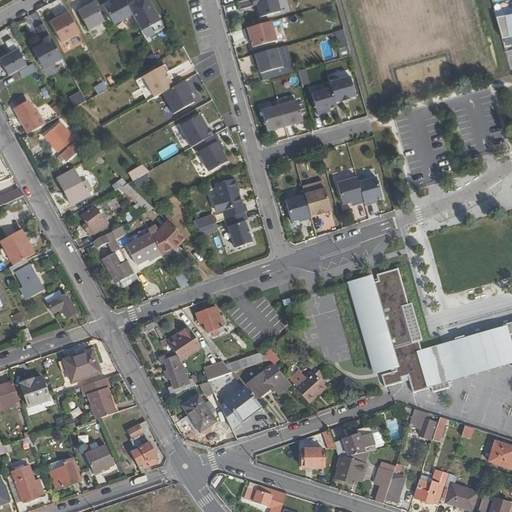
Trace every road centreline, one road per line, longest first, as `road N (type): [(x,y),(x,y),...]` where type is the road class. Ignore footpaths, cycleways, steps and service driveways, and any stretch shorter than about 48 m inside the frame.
road 1 (residential): [(283,263),(440,206),(511,163)]
road 2 (tertiary): [(107,324),(2,132)]
road 3 (residential): [(107,324),(283,263)]
road 4 (residential): [(211,0),(254,158)]
road 5 (tertiary): [(185,466),(107,324)]
road 6 (residential): [(381,511),(229,462)]
road 7 (residential): [(229,462),(246,447),(374,401)]
road 8 (residential): [(185,466),(59,511)]
